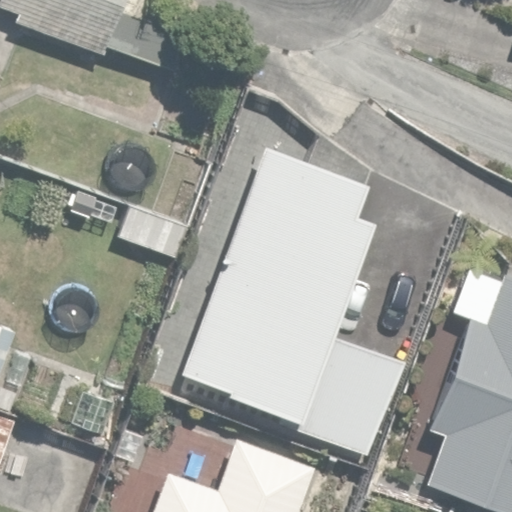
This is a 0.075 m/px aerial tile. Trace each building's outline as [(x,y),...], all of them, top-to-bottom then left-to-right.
[(166,68),(185,16),(188,7),(169,0),(0,0),(0,5),(14,10),(13,13),(166,68)] [(359,181),(265,144),(174,373),(275,412),(271,421),(363,457),(403,355),(332,327),(375,219),(348,209),(359,181)] [(175,240),(202,155),(172,146),(152,206),(138,202),(131,226),(175,240)] [(511,511),(511,267),(460,248),(442,295),(474,307),(430,424),(446,430),(425,483),(502,511),(511,511)] [(0,444),(10,416),(0,412),(0,444)] [(291,511),(311,460),(233,431),(216,478),(171,462),(153,511),(291,511)]
